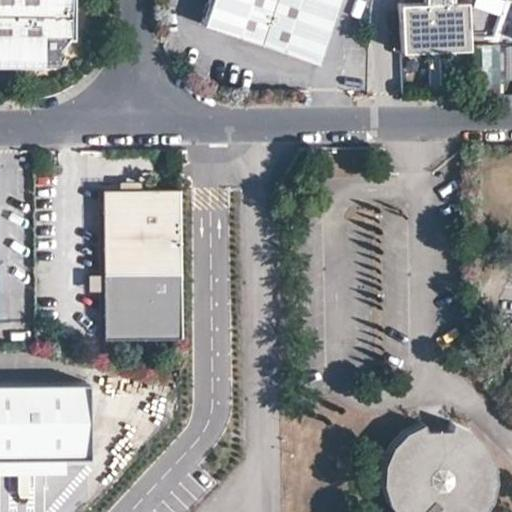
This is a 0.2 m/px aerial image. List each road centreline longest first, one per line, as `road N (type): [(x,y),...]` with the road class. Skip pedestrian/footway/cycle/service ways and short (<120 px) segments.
road 1 (unclassified): [(511,117),(135,120)]
road 2 (unknown): [(71,122),(78,329)]
road 3 (unclassified): [(135,120),(0,124)]
road 4 (unknown): [(7,192),(9,313)]
road 5 (unclassified): [(135,0),(135,120)]
